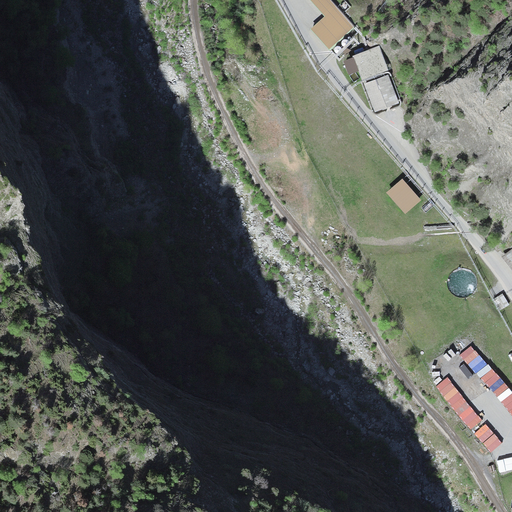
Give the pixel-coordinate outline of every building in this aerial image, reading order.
[(330,0),(309,0),(324,16),(310,29),(330,51),(354,27),(330,0)] [(381,42),(351,52),(370,115),(401,105),(381,42)] [(402,179),(386,192),(405,214),(421,201),(402,179)] [(511,248),(501,257),(511,272),(511,248)] [(502,293),(493,300),(499,310),(509,305),(502,293)] [(511,457),(497,461),(499,473),(511,470),(511,457)]
